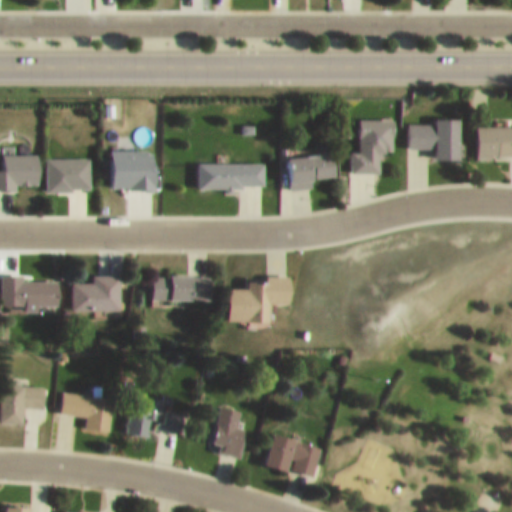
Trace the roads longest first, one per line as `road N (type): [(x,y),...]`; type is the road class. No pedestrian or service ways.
road 1 (residential): [(511,192),(432,195),(278,224),(0,223)]
road 2 (residential): [(0,14),(511,14)]
road 3 (secondary): [(511,56),(0,56)]
road 4 (residential): [(293,511),(123,465),(0,450)]
